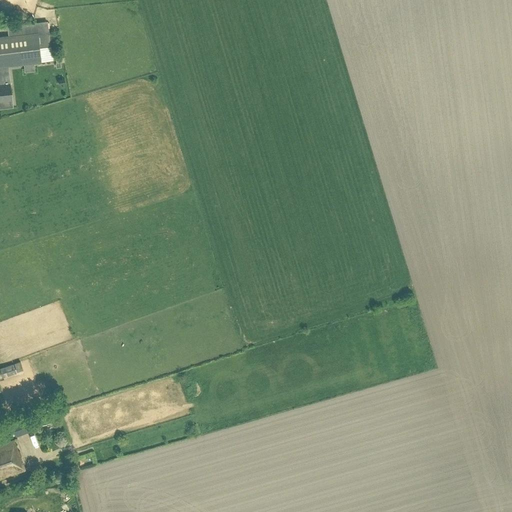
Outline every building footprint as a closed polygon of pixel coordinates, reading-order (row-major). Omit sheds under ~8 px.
[(0,36),(0,66),(7,66),(24,64),(33,63),(41,62),(39,46),(50,45),(47,22),(7,26),(3,27),(4,30),(8,30),(8,36),(0,36)] [(0,101),(10,100),(9,92),(8,83),(0,83),(0,101)] [(14,363),(17,372),(23,370),(20,361),(14,363)] [(13,364),(0,367),(0,371),(2,377),(16,373),(13,364)] [(49,423),(47,412),(39,414),(41,425),(49,423)] [(30,431),(25,433),(30,451),(35,450),(30,431)] [(0,444),(0,477),(24,469),(13,440),(0,444)]
